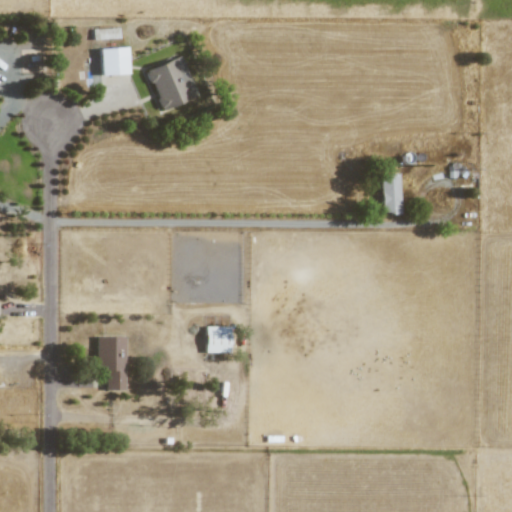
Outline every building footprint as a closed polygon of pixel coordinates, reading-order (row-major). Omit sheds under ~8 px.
[(98,75),(125,74),(124,47),(97,48),(98,75)] [(195,96),(178,56),(143,70),(160,110),(195,96)] [(378,214),(397,213),(396,173),(377,174),(378,214)] [(203,352),(227,352),(227,326),(202,326),(203,352)] [(103,390),(123,390),(122,336),(94,336),(94,373),(102,373),(103,390)]
